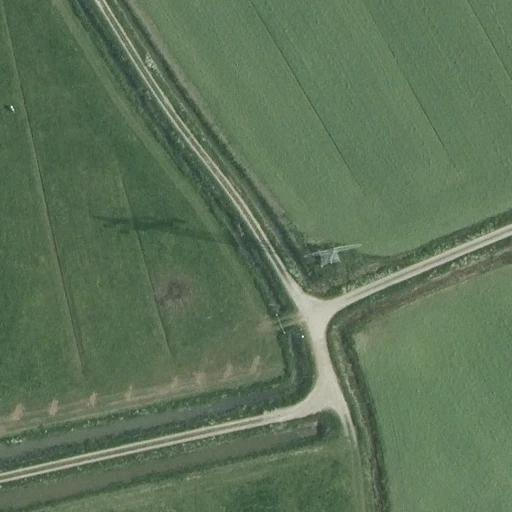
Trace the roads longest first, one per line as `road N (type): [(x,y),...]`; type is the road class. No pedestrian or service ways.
road 1 (unclassified): [(0,477),(312,408),(329,381),(308,316),(511,229)]
road 2 (track): [(308,316),(101,0)]
